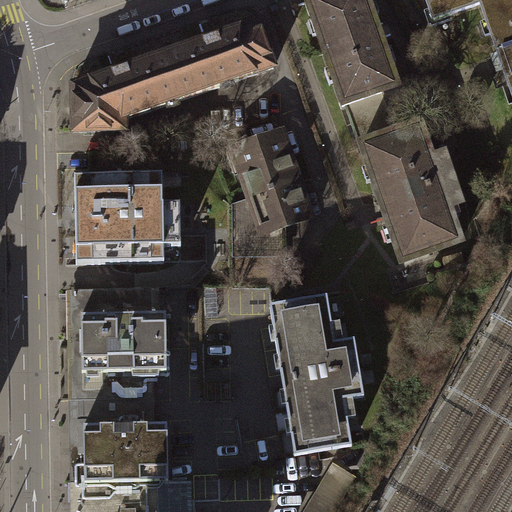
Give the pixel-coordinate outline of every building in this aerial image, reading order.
[(367,0),(309,0),(347,105),(399,86),(380,33),(367,0)] [(511,0),(428,0),(436,20),(483,4),(502,60),(511,89),(511,0)] [(115,68),(68,84),(68,133),(120,134),(121,120),(271,69),(255,20),(205,37),(115,68)] [(419,123),(361,144),(383,207),(404,263),(461,242),(419,123)] [(286,126),(229,146),(247,198),(260,235),(285,226),(317,215),(301,170),(286,126)] [(161,179),(75,180),(76,265),(163,263),(206,262),(206,235),(180,236),(180,208),(162,209),(161,179)] [(260,235),(247,198),(231,202),(233,259),(259,258),(287,258),(285,226),(260,235)] [(146,289),(74,290),(75,402),(147,401),(147,373),(163,373),(163,315),(146,315),(146,289)] [(271,306),(295,458),(354,449),(350,419),(358,418),(355,400),(366,398),(357,340),(344,342),(341,323),(332,324),(328,297),(271,306)] [(157,407),(71,409),(72,488),(159,487),(169,487),(168,428),(157,428),(157,407)] [(340,511),(359,478),(333,463),(303,511),(340,511)] [(160,511),(159,487),(72,488),(72,511),(160,511)]
